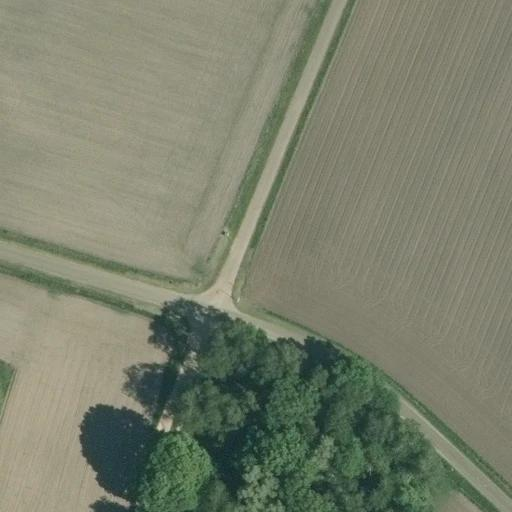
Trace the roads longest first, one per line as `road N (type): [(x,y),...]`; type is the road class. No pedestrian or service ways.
road 1 (unclassified): [(511,510),(381,394),(332,362),(211,315)]
road 2 (unclassified): [(211,315),(341,0)]
road 3 (unclassified): [(0,252),(211,315)]
road 4 (track): [(211,315),(200,329),(146,511)]
